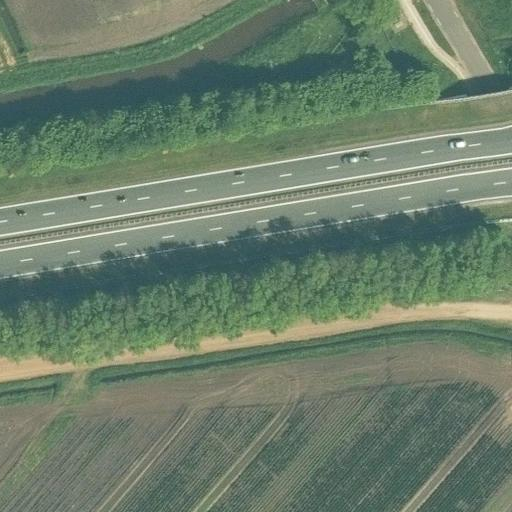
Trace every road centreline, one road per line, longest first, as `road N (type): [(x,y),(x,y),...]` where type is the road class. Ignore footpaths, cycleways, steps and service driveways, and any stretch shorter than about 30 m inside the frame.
road 1 (trunk): [(511,139),(0,222)]
road 2 (trunk): [(0,264),(511,181)]
road 3 (track): [(0,366),(355,312),(511,312)]
road 4 (track): [(260,0),(177,43),(0,81)]
road 5 (tertiary): [(436,0),(511,127)]
